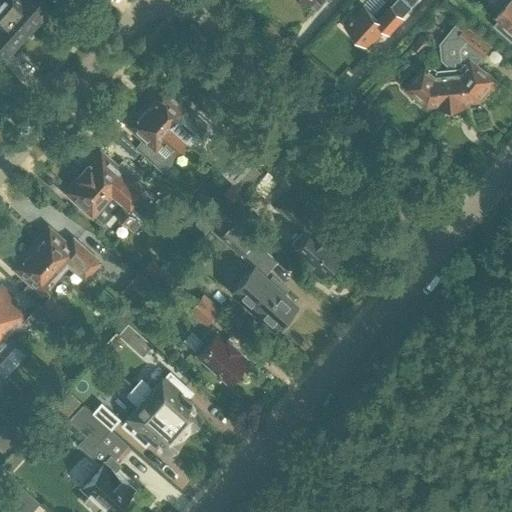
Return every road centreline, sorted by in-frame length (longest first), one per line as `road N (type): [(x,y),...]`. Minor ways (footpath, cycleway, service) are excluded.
road 1 (residential): [(450,237),(198,9),(162,0)]
road 2 (residential): [(206,511),(450,237)]
road 3 (residential): [(150,0),(0,168)]
road 4 (track): [(511,365),(411,281)]
